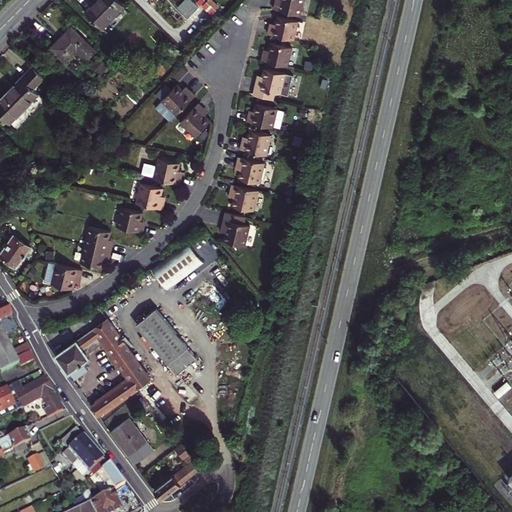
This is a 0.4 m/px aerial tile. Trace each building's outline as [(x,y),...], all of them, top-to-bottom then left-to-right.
[(85,12),(102,29),(125,6),(118,0),(96,0),(96,1),(85,12)] [(184,0),(177,7),(188,18),(199,7),(191,0),(184,0)] [(275,0),(275,5),(300,11),(302,0),(275,0)] [(269,30),(294,36),(299,17),(278,12),(276,20),(274,20),(273,21),(273,23),(270,22),(269,30)] [(52,48),(66,61),(77,50),(87,59),(95,51),(72,27),(62,38),(52,48)] [(264,49),(262,56),(288,63),(292,44),(271,39),(269,47),(267,46),(267,48),(266,49),(264,49)] [(92,64),(101,73),(108,65),(99,56),(92,64)] [(254,91),(279,97),(286,70),(265,65),(263,72),(261,72),(260,75),(260,77),(257,76),(254,91)] [(0,99),(0,113),(9,123),(38,94),(33,88),(44,77),(33,67),(10,90),(0,99)] [(52,83),(57,88),(61,85),(55,80),(52,83)] [(177,114),(195,95),(189,90),(188,92),(186,90),(184,88),(183,90),(177,84),(162,100),(177,114)] [(273,124),(278,105),(256,100),(254,108),(252,107),(252,109),(252,110),(249,110),(248,118),(273,124)] [(204,109),(198,103),(180,122),(195,137),(210,121),(205,115),(206,114),(204,112),(202,110),(204,109)] [(267,151),(271,131),(250,126),(248,134),(246,133),(246,136),(245,138),(243,138),(241,145),(267,151)] [(265,158),(239,153),(237,160),(240,161),(239,163),(239,166),(241,166),(239,174),(260,179),(265,158)] [(155,178),(180,184),(182,176),(180,176),(181,173),(181,171),(179,170),(181,163),(160,158),(155,178)] [(126,198),(163,209),(165,201),(162,201),(163,198),(164,196),(162,195),(163,188),(142,183),(140,191),(129,188),(126,198)] [(257,190),(232,184),(230,191),(232,192),(231,195),(231,197),(233,198),(231,206),(253,210),(257,190)] [(122,207),(117,226),(143,232),(145,224),(143,224),(143,222),(143,221),(141,220),(143,212),(122,207)] [(6,219),(8,222),(22,215),(19,212),(16,208),(4,214),(6,219)] [(242,215),(225,211),(221,226),(224,227),(223,229),(223,232),(225,232),(223,240),(244,245),(249,226),(240,224),(242,215)] [(111,230),(90,225),(86,244),(111,250),(113,242),(111,242),(111,240),(112,238),(110,238),(111,230)] [(0,255),(5,259),(17,267),(31,247),(15,235),(0,255)] [(152,270),(168,290),(204,262),(189,242),(152,270)] [(86,244),(81,263),(102,268),(104,260),(107,261),(107,259),(107,257),(109,258),(111,250),(86,244)] [(81,277),(83,269),(57,263),(49,261),(45,277),(53,279),(52,283),(74,288),(76,281),(78,281),(78,278),(79,276),(81,277)] [(6,303),(6,304),(0,306),(0,319),(6,317),(12,314),(6,303)] [(137,325),(177,374),(197,357),(156,309),(146,317),(144,314),(138,319),(140,322),(137,325)] [(91,405),(98,414),(150,378),(107,318),(59,353),(58,357),(73,379),(88,369),(83,362),(89,358),(87,354),(104,341),(118,361),(130,377),(91,405)] [(20,367),(34,360),(32,357),(30,352),(19,358),(16,359),(12,351),(1,329),(0,329),(0,372),(1,373),(19,364),(20,367)] [(32,375),(34,381),(46,376),(44,370),(32,375)] [(41,398),(47,409),(44,411),(47,418),(62,411),(52,393),(44,378),(41,380),(22,390),(21,388),(17,390),(14,392),(22,407),(41,398)] [(506,381),(494,390),(494,391),(499,396),(511,386),(506,381)] [(0,412),(15,405),(17,410),(22,407),(14,392),(17,390),(21,388),(18,382),(0,391),(0,412)] [(137,401),(141,407),(146,403),(142,397),(137,401)] [(124,449),(129,455),(148,442),(129,418),(111,431),(116,438),(117,437),(125,448),(124,449)] [(3,455),(31,441),(28,436),(25,429),(0,441),(0,457),(3,456),(3,455)] [(62,454),(73,466),(87,453),(83,448),(89,443),(84,438),(76,429),(61,442),(68,450),(62,454)] [(120,444),(124,449),(125,448),(117,437),(116,438),(120,444)] [(83,448),(87,453),(93,448),(89,443),(83,448)] [(87,453),(92,458),(97,453),(93,448),(87,453)] [(101,470),(108,465),(101,457),(97,453),(92,458),(87,453),(73,466),(83,477),(90,471),(95,475),(97,474),(101,470)] [(161,498),(181,484),(201,468),(191,454),(185,460),(188,464),(189,466),(175,476),(173,475),(168,479),(166,476),(160,481),(162,483),(157,487),(154,490),(161,498)] [(38,455),(29,459),(35,472),(44,468),(38,455)] [(98,490),(102,496),(114,491),(116,490),(125,484),(117,472),(110,463),(108,465),(101,470),(110,482),(105,485),(98,490)] [(52,467),(59,478),(63,475),(56,464),(52,467)] [(189,466),(188,464),(173,475),(175,476),(189,466)] [(97,474),(105,485),(110,482),(101,470),(97,474)] [(116,490),(114,491),(123,510),(123,511),(133,511),(142,508),(125,484),(116,490)] [(120,511),(123,510),(114,491),(102,496),(93,501),(77,509),(69,511),(120,511)] [(77,509),(93,501),(90,495),(74,502),(77,509)]
